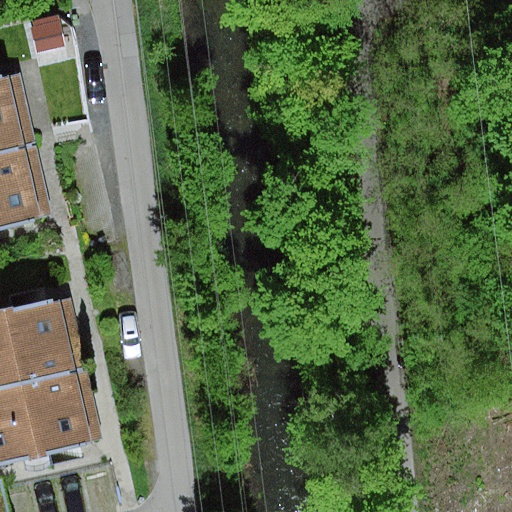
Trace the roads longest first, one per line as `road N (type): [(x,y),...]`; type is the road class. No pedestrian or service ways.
road 1 (residential): [(181,511),(113,0)]
road 2 (track): [(403,511),(353,0)]
